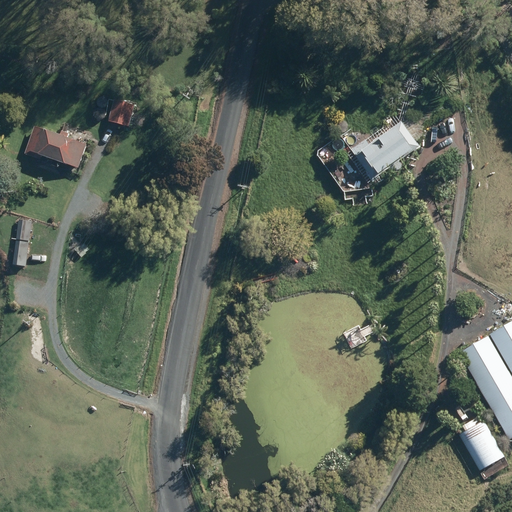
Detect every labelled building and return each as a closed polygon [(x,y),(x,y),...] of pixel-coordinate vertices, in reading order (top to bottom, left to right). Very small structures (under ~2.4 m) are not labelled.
[(136,102),(116,97),(110,120),(130,125),(136,102)] [(383,173),(424,144),(404,117),(364,146),(383,173)] [(39,123),(30,150),(82,168),(91,141),(39,123)] [(511,318),(490,331),(511,367),(511,318)] [(511,372),(488,332),(460,349),(511,437),(511,372)] [(486,414),(459,429),(481,469),(508,454),(486,414)]
